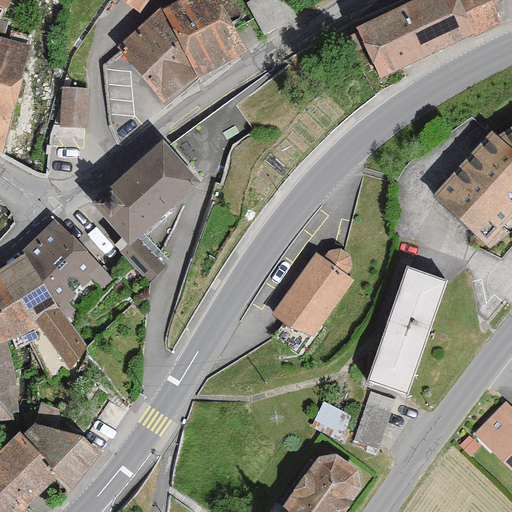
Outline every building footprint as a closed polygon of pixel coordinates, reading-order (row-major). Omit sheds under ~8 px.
[(180,0),(159,12),(119,48),(121,51),(163,103),(208,72),(245,53),(215,0),(180,0)] [(121,0),(141,14),(150,0),(121,0)] [(253,0),(247,3),(263,34),(297,17),(287,0),(253,0)] [(424,0),(359,30),(381,78),(500,24),(488,0),(424,0)] [(0,151),(2,153),(31,52),(0,37),(0,11),(1,9),(0,8),(0,151)] [(64,126),(87,127),(88,88),(65,87),(64,126)] [(476,233),(488,245),(504,227),(501,225),(506,220),(511,213),(511,130),(498,139),(493,134),(436,196),(476,233)] [(170,145),(167,142),(94,208),(124,241),(116,248),(147,283),(164,267),(139,239),(203,181),(170,145)] [(60,226),(22,257),(68,321),(111,277),(60,226)] [(272,315),(315,335),(353,281),(345,275),(350,268),(349,257),(343,253),(340,251),(330,251),(324,260),(315,254),(272,315)] [(0,270),(0,420),(12,420),(13,411),(17,411),(14,374),(8,342),(22,336),(26,344),(33,341),(54,382),(71,366),(86,348),(68,321),(22,257),(0,270)] [(409,270),(370,379),(406,392),(445,283),(409,270)] [(379,448),(394,399),(370,392),(355,440),(379,448)] [(316,416),(346,431),(355,413),(325,399),(316,416)] [(511,410),(508,406),(475,439),(511,476),(511,410)] [(0,450),(0,511),(21,511),(59,474),(72,489),(100,455),(80,438),(53,422),(47,427),(37,421),(23,436),(18,433),(0,450)] [(342,511),(358,490),(357,470),(334,454),(316,458),(278,511),(342,511)]
